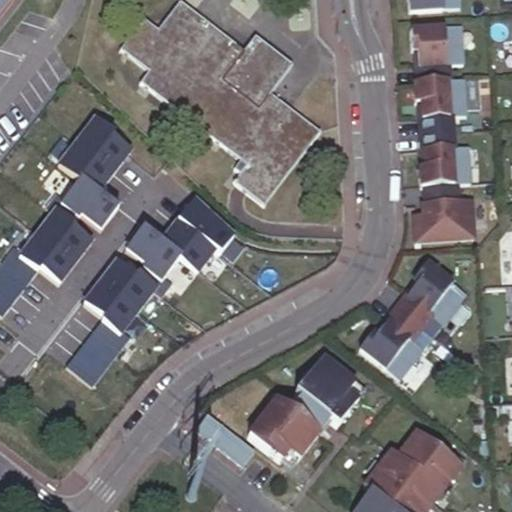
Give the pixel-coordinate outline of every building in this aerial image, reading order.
[(0,0),(0,17),(13,0),(0,0)] [(408,0),(409,16),(462,12),(460,0),(408,0)] [(145,22),(120,52),(149,75),(142,84),(234,161),(222,176),(262,209),(321,137),(271,96),(294,68),(257,39),(244,55),(182,3),(158,32),(145,22)] [(419,85),(451,83),(450,69),(465,67),(463,31),(410,33),(412,53),(417,53),(419,85)] [(466,82),(414,86),(415,106),(421,105),(423,138),(455,136),(454,120),(469,119),(466,82)] [(112,137),(94,123),(59,167),(79,182),(63,203),(55,197),(44,211),(52,218),(21,258),(13,252),(0,268),(0,320),(1,321),(38,273),(58,288),(91,246),(71,231),(80,219),(100,234),(117,213),(97,198),(130,156),(110,140),(112,137)] [(455,136),(423,138),(425,170),(420,171),(421,191),(426,190),(458,188),(473,187),(471,150),(456,151),(455,136)] [(458,188),(426,190),(427,206),(422,207),(423,217),(428,217),(429,223),(423,223),(418,223),(419,244),(479,240),(476,201),(459,202),(458,188)] [(233,242),(192,204),(160,246),(141,232),(124,253),(144,269),(135,281),(115,265),(83,307),(102,322),(65,370),(91,390),(129,342),(122,336),(153,296),(160,301),(171,288),(163,282),(180,261),(198,275),(214,255),(219,259),(233,242)] [(398,314),(421,333),(431,319),(445,330),(467,302),(426,270),(414,285),(418,288),(398,314)] [(421,333),(398,314),(377,341),(373,338),(361,353),(402,385),(424,357),(411,346),(421,333)] [(421,333),(435,343),(445,330),(431,319),(421,333)] [(354,387),(323,363),(295,398),(299,401),(330,426),(336,431),(358,403),(348,396),(354,387)] [(348,396),(358,403),(364,395),(354,387),(348,396)] [(299,401),(288,415),(320,440),(330,426),(299,401)] [(288,415),(277,407),(249,442),(282,468),(288,459),(298,467),(320,440),(288,415)] [(208,421),(196,437),(243,473),(256,457),(208,421)] [(380,485),(371,497),(359,511),(410,511),(399,503),(411,487),(430,501),(437,491),(442,495),(461,470),(417,436),(398,461),(392,457),(374,480),(380,485)] [(288,459),(282,468),(292,475),(298,467),(288,459)] [(365,492),(371,497),(380,485),(374,480),(365,492)] [(411,487),(399,503),(410,511),(429,511),(442,495),(437,491),(430,501),(411,487)]
